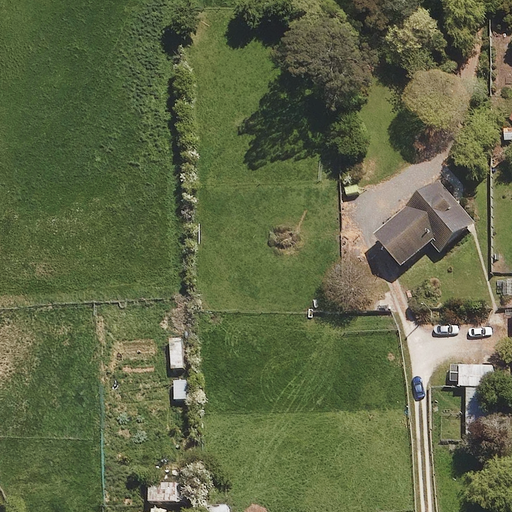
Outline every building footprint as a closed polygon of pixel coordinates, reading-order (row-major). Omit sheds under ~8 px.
[(342,109),(323,109),(323,129),(342,129),(342,109)] [(476,228),(441,188),(379,243),(405,273),(434,247),(443,257),(476,228)] [(187,341),(172,341),(172,373),(188,373),(187,341)] [(449,368),(449,388),(460,388),(460,390),(469,390),(469,439),(493,439),(493,368),(449,368)] [(188,382),(175,382),(176,404),(189,404),(188,382)] [(182,485),(150,486),(151,506),(183,505),(182,485)]
